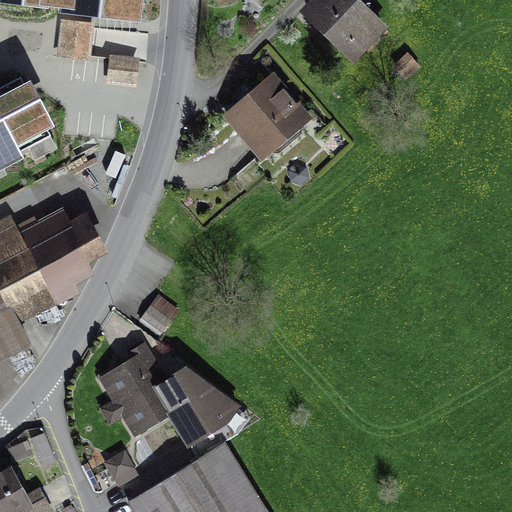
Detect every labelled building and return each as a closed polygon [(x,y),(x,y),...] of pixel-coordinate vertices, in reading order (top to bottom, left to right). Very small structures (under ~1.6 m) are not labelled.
[(12,0),(135,14),(136,0),(12,0)] [(354,0),(315,0),(304,12),(352,58),(382,27),(354,0)] [(90,27),(64,24),(60,54),(87,57),(90,27)] [(408,53),(393,68),(406,81),(421,67),(408,53)] [(113,58),(110,81),(133,83),(136,61),(113,58)] [(0,161),(51,135),(20,77),(0,87),(0,161)] [(244,104),(230,116),(262,154),(305,118),(273,80),(258,92),(253,87),(245,86),(240,91),(240,98),(244,104)] [(20,233),(56,302),(77,291),(72,282),(91,273),(84,259),(101,250),(84,218),(67,227),(55,204),(42,211),(47,220),(20,233)] [(56,302),(20,233),(11,217),(0,222),(0,359),(29,345),(23,334),(40,325),(34,313),(56,302)] [(178,310),(159,296),(143,317),(162,331),(178,310)] [(154,388),(166,381),(145,345),(131,354),(134,359),(101,379),(135,434),(170,413),(154,388)] [(154,388),(170,413),(188,444),(241,411),(185,370),(166,381),(154,388)] [(35,437),(43,464),(54,460),(46,433),(35,437)] [(268,511),(225,442),(128,501),(134,511),(268,511)] [(114,479),(133,468),(124,453),(105,464),(114,479)] [(11,470),(0,476),(0,511),(51,511),(43,497),(30,505),(11,470)]
